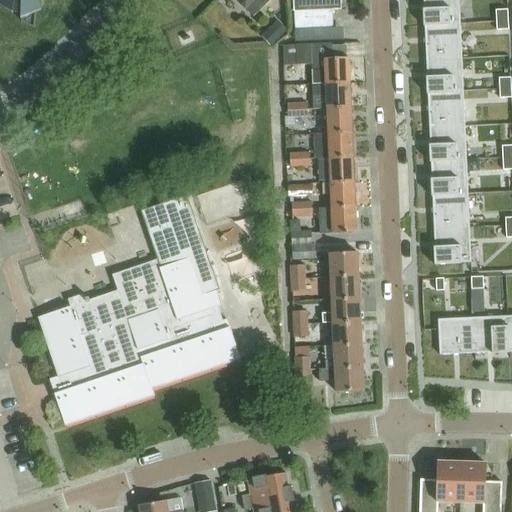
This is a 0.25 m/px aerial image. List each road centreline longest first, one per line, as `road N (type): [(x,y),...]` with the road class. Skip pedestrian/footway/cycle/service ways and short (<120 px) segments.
road 1 (residential): [(403,424),(380,0)]
road 2 (residential): [(403,424),(262,445),(102,491)]
road 3 (residential): [(0,107),(51,75),(127,0)]
